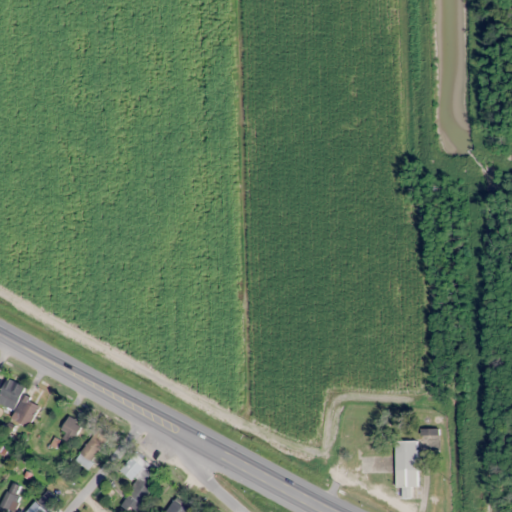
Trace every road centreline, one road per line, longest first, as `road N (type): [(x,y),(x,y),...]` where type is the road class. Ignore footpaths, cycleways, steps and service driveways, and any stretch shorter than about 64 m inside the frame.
road 1 (primary): [(0,332),(206,443)]
road 2 (primary): [(206,443),(336,511)]
road 3 (residential): [(66,511),(151,413)]
